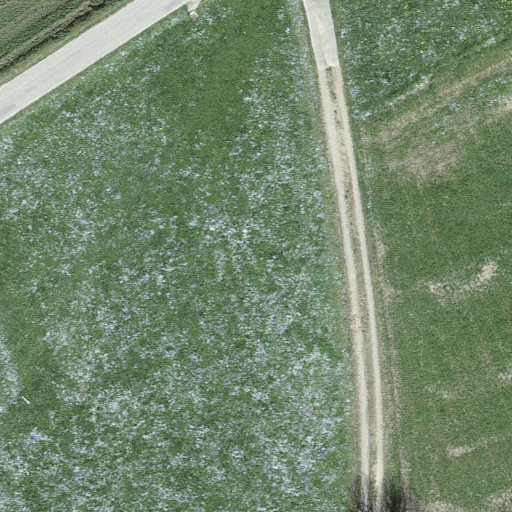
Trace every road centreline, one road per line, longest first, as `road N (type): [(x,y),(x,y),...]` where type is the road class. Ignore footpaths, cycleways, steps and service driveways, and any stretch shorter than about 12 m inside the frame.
road 1 (track): [(374,511),(379,474),(360,307),(314,0)]
road 2 (unclassified): [(0,110),(166,0)]
